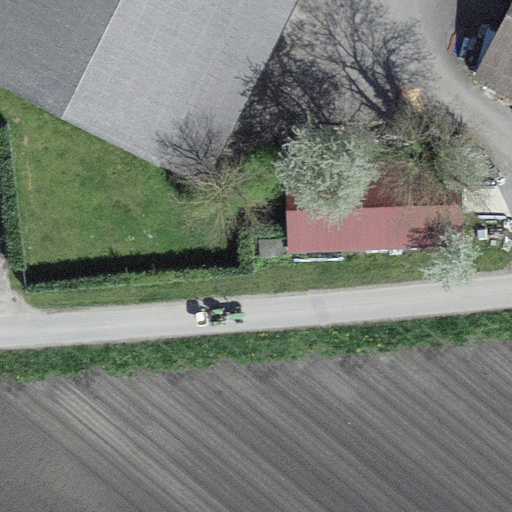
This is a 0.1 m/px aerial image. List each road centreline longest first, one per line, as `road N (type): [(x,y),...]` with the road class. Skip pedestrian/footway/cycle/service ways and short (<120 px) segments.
road 1 (track): [(511,262),(0,321)]
road 2 (unknown): [(395,0),(458,85),(511,117)]
